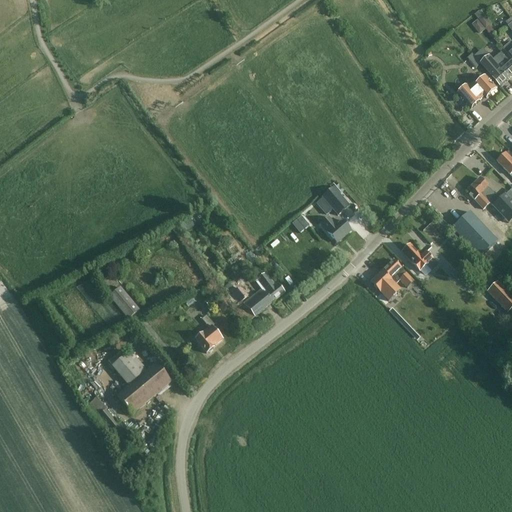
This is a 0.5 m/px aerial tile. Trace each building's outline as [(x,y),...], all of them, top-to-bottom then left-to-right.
[(479,13),(475,16),(478,21),(483,17),(479,13)] [(503,50),(504,51),(511,60),(511,46),(510,44),(503,50)] [(501,87),(511,76),(511,60),(504,51),(493,61),(490,57),(481,64),(484,68),(485,68),(501,87)] [(473,55),(468,59),(472,64),(477,60),(473,55)] [(468,86),(458,94),(472,110),(481,102),(480,101),(485,97),(487,99),(497,90),(487,77),(480,83),(476,87),(471,91),(468,86)] [(511,160),(505,154),(497,163),(511,178),(511,160)] [(495,196),(488,188),(480,179),(470,189),(473,192),(469,196),(483,211),(490,204),(489,203),(495,196)] [(323,199),(316,204),(326,216),(332,211),(338,217),(349,207),(334,188),(322,198),(323,199)] [(495,196),(489,203),(490,204),(509,224),(511,220),(511,202),(506,196),(505,195),(500,200),(495,196)] [(469,213),(452,230),(455,233),(460,238),(480,259),(486,253),(497,243),(469,213)] [(301,218),(292,225),(300,235),(309,227),(301,218)] [(337,244),(351,231),(342,221),(337,226),(329,218),(321,225),(337,244)] [(190,221),(182,226),(187,233),(195,228),(190,221)] [(449,238),(455,244),(460,238),(455,233),(449,238)] [(410,245),(401,253),(406,258),(405,259),(412,266),(413,266),(419,272),(426,266),(432,272),(438,266),(426,253),(421,257),(410,245)] [(486,253),(480,259),(487,267),(494,261),(486,253)] [(382,272),(371,283),(389,302),(401,290),(396,285),(400,281),(407,289),(414,282),(406,274),(401,269),(393,261),(382,272)] [(498,274),(503,270),(494,261),(490,265),(498,274)] [(275,288),(265,275),(256,283),(262,291),(244,305),(249,311),(255,318),(285,294),(278,286),(275,288)] [(451,282),(440,288),(447,299),(458,292),(451,282)] [(511,298),(498,283),(487,293),(507,314),(511,309),(511,298)] [(109,297),(128,320),(139,311),(120,288),(109,297)] [(234,293),(241,303),(248,298),(241,288),(234,293)] [(411,289),(406,294),(413,300),(417,296),(411,289)] [(209,308),(217,301),(212,295),(204,303),(209,308)] [(247,324),(255,318),(249,311),(244,305),(236,311),(247,324)] [(213,349),(214,348),(223,341),(212,328),(214,326),(206,317),(202,320),(209,329),(195,341),(206,355),(207,354),(210,354),(213,352),(213,349)] [(132,416),(171,383),(156,365),(147,372),(130,352),(126,356),(122,351),(108,363),(128,387),(116,397),(132,416)] [(123,431),(106,411),(106,410),(97,399),(85,408),(95,420),(113,440),(123,431)]
